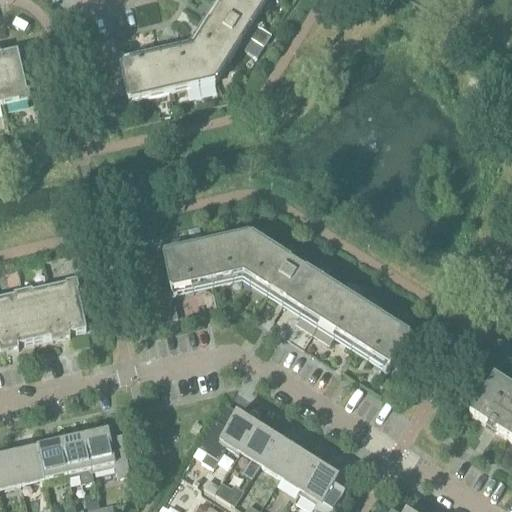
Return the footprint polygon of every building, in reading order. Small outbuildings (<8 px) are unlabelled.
[(226,0),(192,55),(120,71),(127,107),(215,87),(269,0),(226,0)] [(247,41),(241,51),(243,53),(250,43),(247,41)] [(99,105),(126,99),(119,71),(120,71),(113,43),(86,49),(99,105)] [(28,104),(17,54),(0,58),(0,108),(26,103),(27,104),(28,104)] [(408,341),(249,240),(136,265),(137,269),(128,271),(130,281),(139,279),(150,328),(177,323),(171,295),(242,279),(389,372),(408,341)] [(86,334),(74,285),(73,285),(73,286),(23,298),(23,297),(22,297),(22,298),(0,303),(0,353),(16,350),(17,354),(18,353),(17,350),(67,338),(68,342),(69,342),(69,338),(86,334)] [(511,392),(492,381),(468,419),(511,446),(511,392)] [(212,473),(223,454),(225,453),(238,461),(256,431),(225,411),(198,453),(206,458),(201,466),(212,473)] [(260,471),(277,444),(256,431),(238,461),(240,458),(251,465),(243,478),(252,483),(260,471)] [(83,444),(91,478),(115,472),(117,482),(129,479),(121,443),(109,446),(107,438),(83,444)] [(93,486),(91,478),(83,444),(60,449),(67,480),(68,483),(79,480),(81,489),(93,486)] [(280,483),(297,457),(277,444),(260,471),(280,483)] [(44,485),(67,480),(60,449),(37,454),(44,485)] [(20,490),(44,485),(37,454),(13,459),(20,490)] [(298,499),(317,470),(297,457),(280,483),(299,496),(297,499),(298,499)] [(0,494),(20,490),(13,459),(0,462),(0,494)] [(317,470),(298,499),(315,510),(313,511),(334,511),(337,507),(344,497),(333,490),(338,483),(317,470)] [(213,499),(218,491),(208,484),(202,493),(213,499)] [(218,491),(213,499),(223,506),(228,497),(218,491)]
